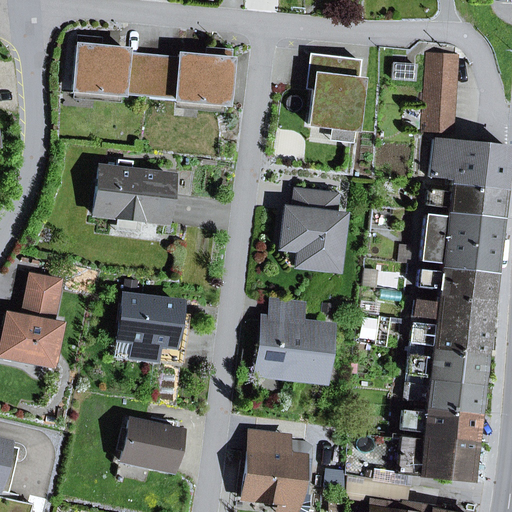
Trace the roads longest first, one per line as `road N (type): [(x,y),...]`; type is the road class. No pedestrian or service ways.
road 1 (residential): [(265,24),(206,511)]
road 2 (residential): [(511,130),(496,119),(482,53),(462,35),(265,24)]
road 3 (residential): [(0,238),(37,148),(25,2)]
road 4 (residential): [(265,24),(25,2)]
